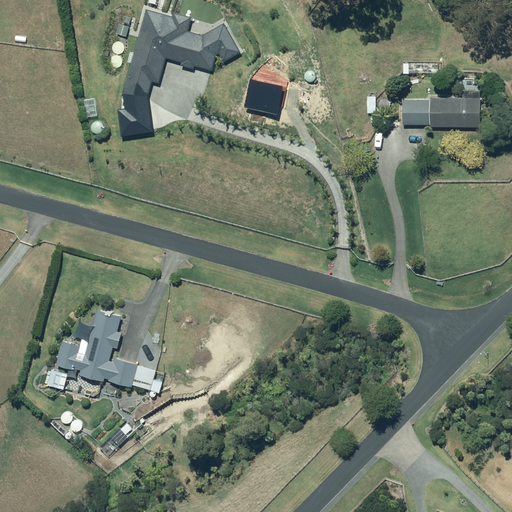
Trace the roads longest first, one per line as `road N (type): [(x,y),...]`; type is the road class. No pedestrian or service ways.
road 1 (residential): [(0,193),(402,309),(463,350)]
road 2 (residential): [(306,511),(463,350)]
